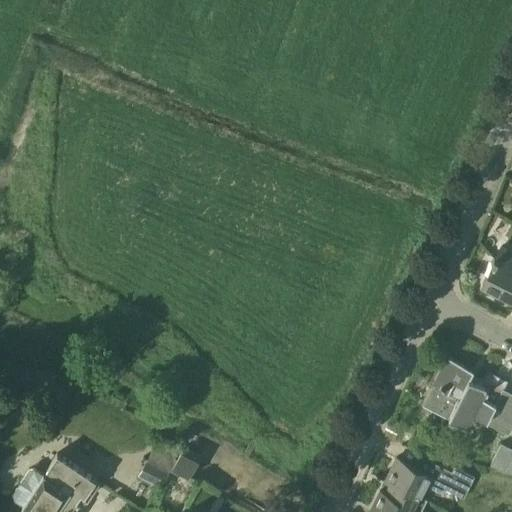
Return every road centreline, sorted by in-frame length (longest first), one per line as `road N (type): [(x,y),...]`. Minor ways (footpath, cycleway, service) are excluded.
road 1 (residential): [(326,511),(430,299)]
road 2 (residential): [(430,299),(511,110)]
